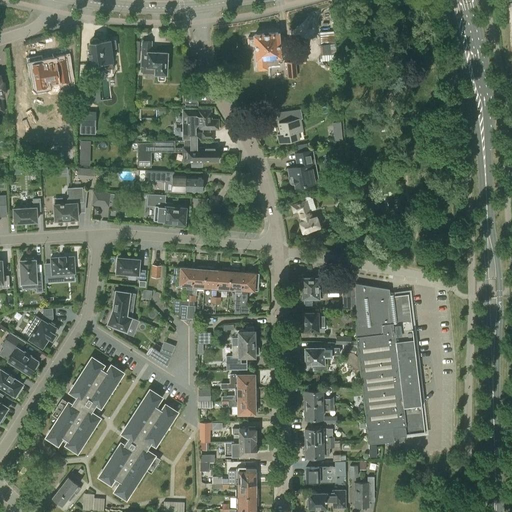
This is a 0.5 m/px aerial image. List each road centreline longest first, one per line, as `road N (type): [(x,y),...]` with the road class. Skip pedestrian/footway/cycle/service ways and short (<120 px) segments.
road 1 (residential): [(286,511),(278,248)]
road 2 (residential): [(278,248),(268,197),(208,75),(199,5)]
road 3 (residential): [(0,451),(89,309),(101,235)]
road 4 (primary): [(487,208),(479,91),(460,0)]
road 5 (residential): [(101,235),(278,248)]
road 6 (primary): [(492,382),(498,279),(487,208)]
road 7 (primary): [(487,208),(492,382)]
road 8 (unknown): [(84,318),(175,376),(182,373),(182,325)]
road 9 (residential): [(278,248),(425,277)]
road 10 (primary): [(494,511),(492,382)]
